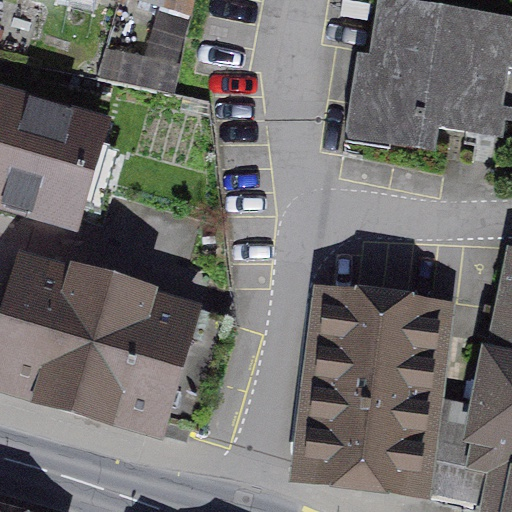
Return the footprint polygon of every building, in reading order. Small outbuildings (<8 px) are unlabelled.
[(100,0),(126,8),(128,0),(149,0),(159,3),(190,12),(192,0),(100,0)] [(145,57),(106,48),(97,78),(174,94),(190,12),(159,3),(145,57)] [(350,68),(340,167),(436,183),(440,153),(511,162),(511,35),(376,17),(372,68),(350,68)] [(102,116),(0,87),(0,205),(71,226),(102,116)] [(485,511),(511,511),(511,245),(511,246),(497,312),(494,330),(474,418),(426,419),(418,479),(490,493),(485,511)] [(228,317),(27,263),(0,362),(0,384),(195,437),(226,325),(228,317)] [(383,301),(327,294),(303,482),(416,497),(418,479),(426,419),(440,308),(383,301)]
